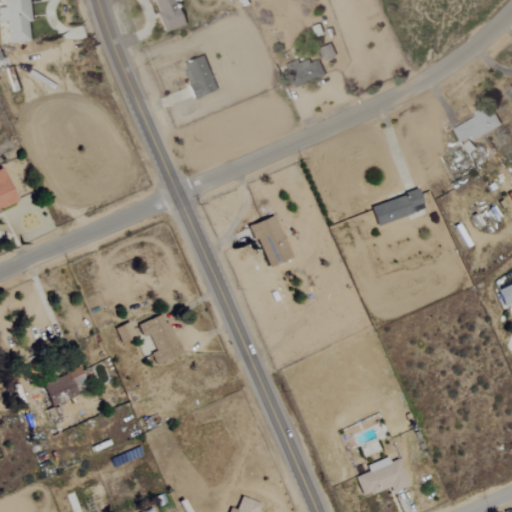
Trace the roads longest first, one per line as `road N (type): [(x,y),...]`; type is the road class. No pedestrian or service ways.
road 1 (residential): [(0,276),(368,112),(472,51),(511,13)]
road 2 (residential): [(316,511),(95,0)]
